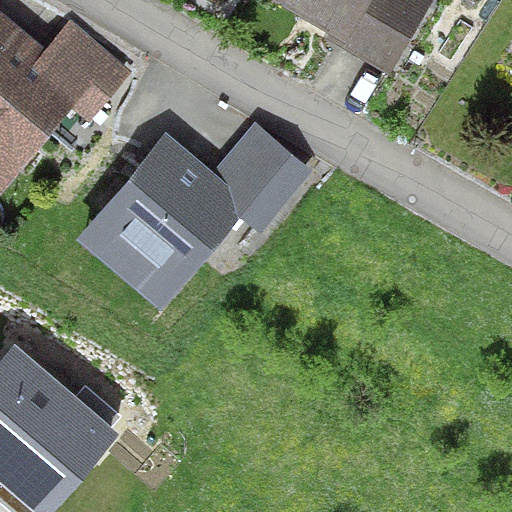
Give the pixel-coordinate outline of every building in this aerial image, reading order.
[(276,0),(346,41),(369,0),(276,0)] [(433,0),(369,0),(346,41),(343,46),(390,74),(433,0)] [(0,12),(0,191),(2,194),(73,107),(90,121),(132,71),(70,20),(45,50),(0,12)] [(313,172),(256,122),(213,173),(231,186),(240,219),(263,233),(313,172)] [(213,173),(165,133),(78,240),(162,311),(240,219),(231,186),(213,173)] [(77,397),(16,344),(0,362),(0,479),(37,511),(54,511),(121,435),(113,427),(77,397)] [(86,386),(77,397),(113,427),(122,416),(86,386)] [(0,501),(12,511),(37,511),(0,479),(0,501)]
